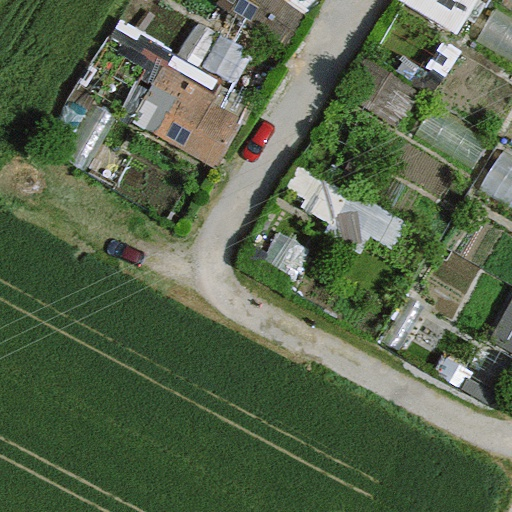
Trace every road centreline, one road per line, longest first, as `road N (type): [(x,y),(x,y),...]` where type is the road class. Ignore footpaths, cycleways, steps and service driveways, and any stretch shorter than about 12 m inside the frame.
road 1 (track): [(511,441),(244,307),(199,271)]
road 2 (track): [(364,0),(199,271)]
road 3 (track): [(199,271),(25,180)]
